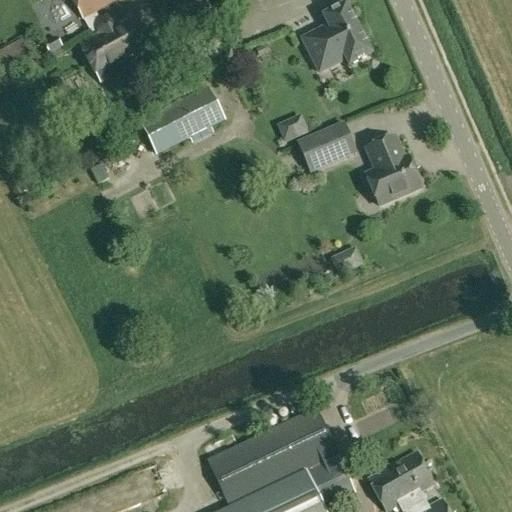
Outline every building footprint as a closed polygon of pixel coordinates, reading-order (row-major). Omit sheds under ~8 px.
[(71,0),(83,21),(83,20),(93,37),(98,34),(97,28),(100,22),(95,14),(118,0),(71,0)] [(190,0),(189,1),(172,10),(183,32),(198,23),(200,28),(214,20),(202,0),(190,0)] [(350,67),(371,56),(346,7),(325,18),(330,28),(303,41),(320,74),(347,60),(350,67)] [(100,85),(154,55),(132,15),(117,23),(116,22),(115,21),(114,20),(112,19),(110,19),(109,18),(106,18),(105,19),(103,20),(100,21),(100,22),(97,28),(98,34),(93,37),(78,45),(100,85)] [(64,49),(58,38),(44,46),(50,57),(64,49)] [(23,40),(0,53),(0,80),(21,69),(17,63),(31,55),(23,40)] [(263,48),(255,50),(259,59),(266,56),(263,48)] [(143,128),(158,156),(224,122),(209,94),(143,128)] [(277,127),(285,144),(309,134),(302,116),(277,127)] [(311,175),(356,155),(344,126),(298,145),(311,175)] [(126,135),(104,155),(113,165),(135,145),(126,135)] [(421,189),(409,160),(404,162),(395,139),(366,151),(376,174),(367,178),(379,207),(421,189)] [(357,249),(331,260),(339,278),(364,267),(357,249)] [(207,464),(230,511),(227,511),(329,511),(357,499),(316,412),(207,464)] [(448,511),(442,501),(428,509),(420,494),(434,486),(416,454),(367,481),(384,511),(388,511),(399,507),(401,510),(403,509),(404,511),(448,511)]
